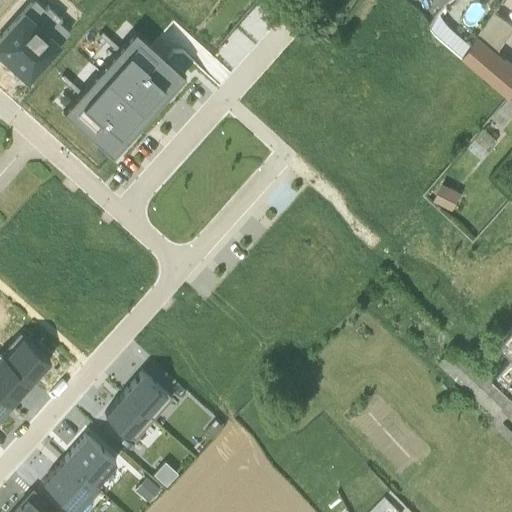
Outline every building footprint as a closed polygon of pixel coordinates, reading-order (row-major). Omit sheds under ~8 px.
[(34,0),(31,0),(0,34),(0,53),(26,77),(69,30),(58,20),(60,18),(46,5),(43,7),(34,0)] [(511,19),(511,13),(494,0),(470,34),(462,47),(508,86),(511,80),(511,53),(498,41),(511,19)] [(430,19),(462,47),(470,34),(440,8),(439,8),(430,19)] [(61,108),(110,153),(184,72),(135,28),(61,108)] [(511,80),(508,86),(491,106),(502,116),(511,103),(511,80)] [(467,137),(481,148),(496,130),(482,118),(467,137)] [(461,181),(442,171),(434,189),(452,199),(461,181)] [(511,318),(498,333),(511,345),(506,350),(493,365),(511,382),(511,318)] [(19,331),(0,351),(0,352),(29,379),(48,358),(19,331)] [(511,421),(502,412),(511,402),(511,386),(511,387),(456,335),(453,337),(450,334),(438,347),(441,350),(438,353),(494,406),(488,411),(511,435),(511,421)] [(29,379),(0,352),(0,392),(9,401),(29,379)] [(141,377),(123,396),(146,416),(163,397),(141,377)] [(0,411),(9,401),(0,392),(0,411)] [(145,418),(122,398),(105,417),(128,438),(145,418)] [(221,424),(214,417),(203,428),(211,435),(221,424)] [(83,439),(63,461),(93,487),(113,466),(83,439)] [(62,462),(41,485),(70,511),(75,511),(95,491),(62,462)] [(147,498),(158,486),(145,474),(134,487),(147,498)] [(33,511),(24,503),(16,511),(33,511)]
